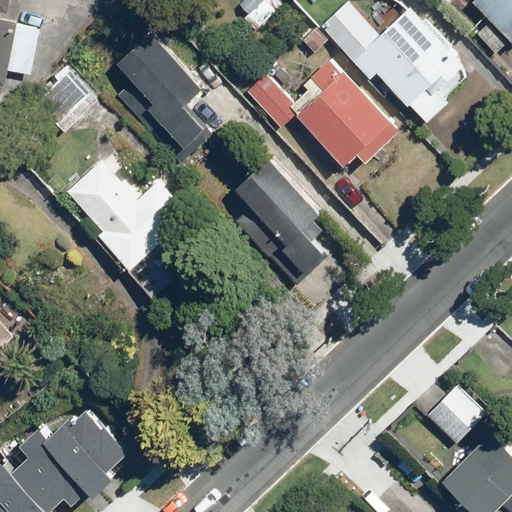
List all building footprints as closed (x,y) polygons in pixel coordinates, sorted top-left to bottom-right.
[(0,0),(0,8),(10,10),(11,0),(0,0)] [(275,0),(258,0),(241,17),(253,29),(279,4),(275,0)] [(297,0),(371,77),(379,70),(410,104),(413,101),(430,119),(452,99),(439,86),(466,60),(412,3),(379,34),(361,15),(360,17),(349,6),(355,0),(297,0)] [(511,0),(474,0),(511,37),(511,0)] [(0,14),(0,80),(7,82),(10,68),(29,72),(37,28),(17,24),(18,18),(0,14)] [(313,25),(300,38),(312,51),(326,38),(313,25)] [(156,49),(114,86),(187,168),(210,147),(187,121),(206,104),(156,49)] [(263,71),(244,89),(280,126),(296,111),(346,164),(359,151),(367,160),(401,128),(343,68),(341,69),(329,56),(303,81),(308,87),(293,102),(263,71)] [(67,68),(36,101),(68,131),(99,97),(67,68)] [(144,195),(106,156),(72,189),(108,227),(103,231),(137,266),(196,209),(164,176),(144,195)] [(281,169),(238,210),(318,292),(341,269),(314,242),(334,223),(281,169)] [(184,268),(160,245),(134,271),(158,294),(184,268)] [(0,354),(21,334),(0,312),(0,354)] [(455,382),(426,412),(456,440),(485,410),(455,382)] [(511,436),(493,419),(447,467),(489,507),(511,483),(511,436)] [(113,429),(86,454),(114,484),(141,459),(113,429)] [(0,511),(27,511),(42,499),(0,456),(0,511)]
